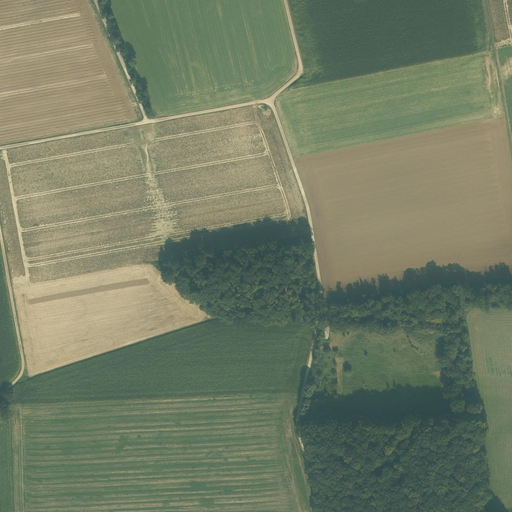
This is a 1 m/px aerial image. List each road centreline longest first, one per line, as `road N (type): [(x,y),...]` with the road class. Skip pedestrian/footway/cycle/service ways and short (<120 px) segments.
road 1 (track): [(284,0),(301,70),(270,99),(307,207),(320,308),(297,423),(317,511)]
road 2 (track): [(0,148),(270,99)]
road 3 (track): [(0,395),(24,372),(0,234)]
road 4 (track): [(147,121),(95,0)]
